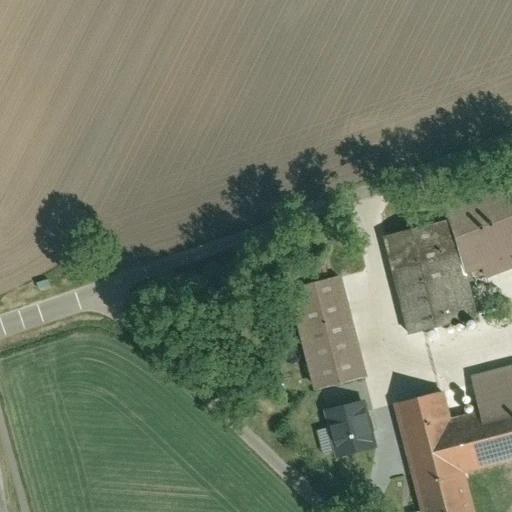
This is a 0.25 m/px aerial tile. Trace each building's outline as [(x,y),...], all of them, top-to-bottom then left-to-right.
[(511,192),(506,192),(495,195),(487,201),(481,211),(480,221),(483,232),(489,240),(499,246),(509,247),(511,246),(511,192)] [(337,387),(368,380),(341,263),(290,275),(316,392),(337,387)] [(490,415),(511,409),(511,363),(479,372),(490,415)] [(446,392),(396,405),(422,511),(476,511),(467,476),(511,464),(511,409),(490,415),(454,424),(446,392)] [(339,455),(374,447),(363,403),(328,411),(339,455)]
